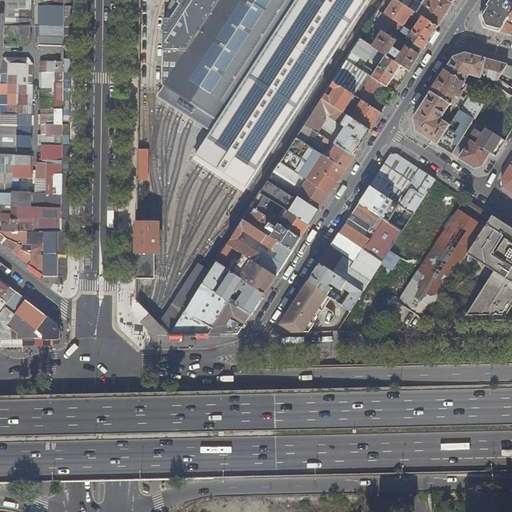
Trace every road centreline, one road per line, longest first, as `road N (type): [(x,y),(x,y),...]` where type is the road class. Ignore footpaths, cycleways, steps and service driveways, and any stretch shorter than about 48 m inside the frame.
road 1 (trunk): [(0,462),(511,449)]
road 2 (trunk): [(511,407),(0,420)]
road 3 (trunk): [(132,510),(195,489),(511,482)]
road 4 (trunk): [(511,374),(250,381),(158,362)]
road 5 (primary): [(95,337),(102,0)]
road 6 (residential): [(511,342),(247,348)]
road 7 (unclassified): [(384,130),(247,348)]
road 8 (primary): [(84,363),(79,488),(90,511)]
road 9 (primary): [(113,494),(113,362)]
road 10 (tertiary): [(95,337),(0,262)]
